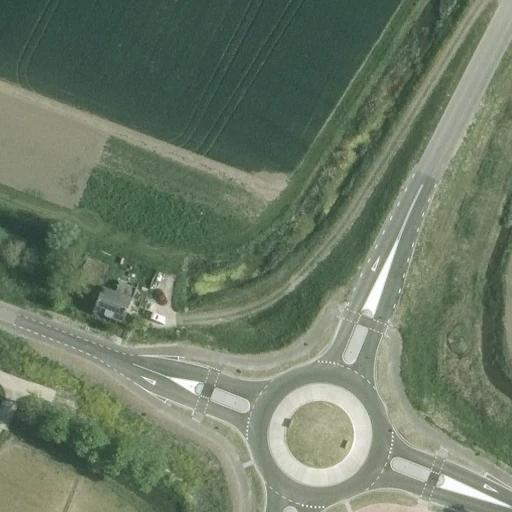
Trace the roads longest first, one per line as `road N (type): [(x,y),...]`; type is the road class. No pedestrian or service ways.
road 1 (tertiary): [(341,379),(418,190),(511,5)]
road 2 (tertiary): [(261,413),(0,315)]
road 3 (tertiary): [(511,510),(375,457)]
